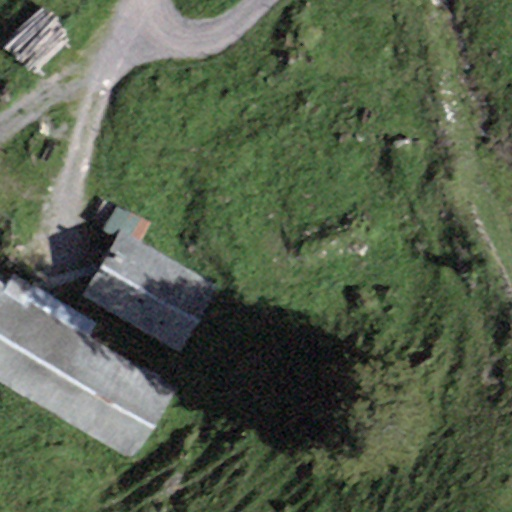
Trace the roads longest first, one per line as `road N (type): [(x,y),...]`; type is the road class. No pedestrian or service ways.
road 1 (track): [(149,21),(105,75),(85,122),(62,195),(60,257)]
road 2 (track): [(149,21),(177,40),(221,31),(262,0)]
